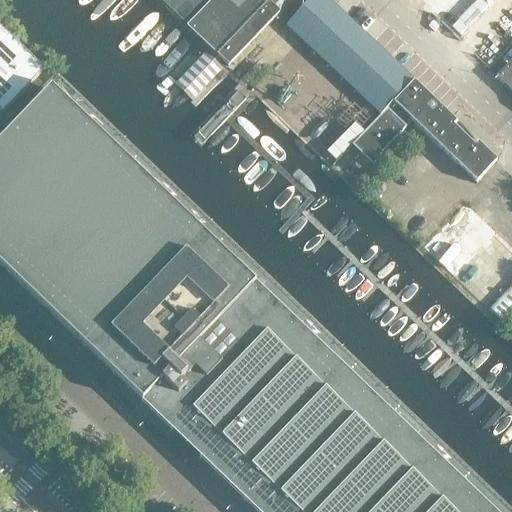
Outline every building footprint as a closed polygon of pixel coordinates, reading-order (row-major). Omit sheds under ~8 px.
[(207,7),(199,0),(157,0),(187,28),(207,7)] [(215,56),(267,0),(213,0),(207,7),(187,28),(215,56)] [(281,12),(292,0),(270,0),(269,1),(281,12)] [(412,81),(326,0),(312,0),(286,28),(379,116),(412,81)] [(231,65),(281,12),(269,1),(216,58),(220,62),(223,58),(231,65)] [(43,71),(0,29),(0,114),(1,115),(43,71)] [(511,93),(511,60),(496,78),(511,93)] [(473,148),(457,133),(462,128),(414,83),(394,104),(411,120),(410,122),(476,185),(489,170),(496,162),(489,156),(490,155),(477,143),(473,148)] [(490,511),(50,91),(0,143),(0,267),(141,403),(140,404),(253,511),(490,511)] [(356,185),(404,135),(386,118),(339,168),(356,185)] [(511,279),(511,248),(465,204),(422,248),(485,308),(511,279)] [(511,287),(492,309),(506,321),(511,315),(511,287)]
